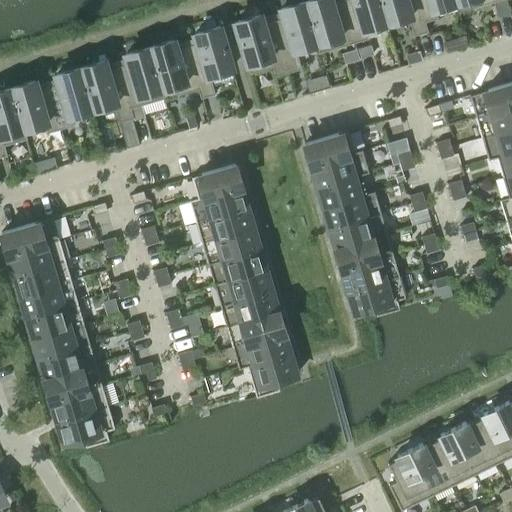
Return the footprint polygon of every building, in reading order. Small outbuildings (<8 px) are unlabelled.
[(329,0),(307,0),(304,1),(316,43),(315,43),(318,53),(354,42),(342,0),(331,4),(329,0)] [(386,22),(379,0),(343,0),(342,0),(354,42),(367,38),(364,29),(386,22)] [(423,22),(417,0),(379,0),(386,22),(407,16),(413,35),(427,31),(424,22),(423,22)] [(455,2),(454,0),(417,0),(423,22),(424,22),(437,18),(434,8),(454,2),(455,2)] [(454,0),(455,2),(454,2),(457,12),(493,2),(492,0),(454,0)] [(283,18),(273,21),(288,72),(301,68),(295,49),(315,43),(316,43),(304,1),(281,8),(283,18)] [(288,72),(273,21),(262,24),(259,14),(235,21),(239,35),(238,35),(249,73),(272,66),(275,76),(288,72)] [(223,40),(219,26),(194,33),(197,43),(186,46),(199,88),(198,88),(200,98),(214,94),(209,74),(231,68),(223,40)] [(465,36),(455,39),(458,49),(468,46),(465,36)] [(199,88),(186,46),(176,49),(173,39),(149,46),(164,98),(198,88),(199,88)] [(370,43),(357,47),(361,57),(373,53),(370,43)] [(164,98),(149,46),(125,53),(128,63),(117,66),(129,108),(130,108),(164,98)] [(350,51),(342,54),(346,65),(361,60),(357,50),(350,52),(350,51)] [(406,55),(409,64),(421,61),(418,51),(406,55)] [(103,60),(80,67),(92,109),(113,102),(119,122),(133,117),(130,108),(129,108),(117,66),(106,69),(103,60)] [(59,83),(48,87),(60,128),(73,125),(71,115),(92,109),(80,67),(56,74),(59,83)] [(60,128),(48,87),(37,90),(34,80),(10,87),(23,129),(24,129),(44,123),(47,132),(60,128)] [(475,116),(511,105),(511,81),(469,95),(475,116)] [(0,156),(7,155),(4,145),(27,138),(24,129),(23,129),(10,87),(0,90),(0,156)] [(440,112),(438,104),(425,107),(427,116),(440,112)] [(511,105),(475,116),(481,137),(511,128),(511,105)] [(399,115),(386,119),(389,127),(401,123),(399,115)] [(511,150),(511,128),(481,137),(488,159),(496,157),(496,156),(511,150)] [(353,152),(353,151),(347,130),(304,143),(310,165),(353,152)] [(437,150),(450,146),(448,138),(435,142),(437,150)] [(453,155),(450,146),(437,150),(440,158),(453,155)] [(362,149),(353,151),(353,152),(310,165),(316,186),(359,173),(360,174),(368,172),(362,149)] [(399,161),(412,158),(409,149),(396,153),(399,161)] [(511,173),(511,150),(496,156),(496,157),(502,176),(511,173)] [(412,158),(399,161),(401,169),(414,166),(412,158)] [(197,198),(241,185),(234,163),(191,176),(197,197),(197,198)] [(359,173),(316,186),(322,206),(366,194),(365,192),(360,174),(359,173)] [(511,195),(511,173),(502,176),(508,196),(508,197),(511,195)] [(449,191),(462,188),(460,179),(447,183),(449,191)] [(197,198),(197,197),(189,199),(195,221),(247,206),(241,185),(197,198)] [(462,188),(449,191),(452,200),(465,196),(462,188)] [(145,198),(143,190),(130,194),(133,202),(145,198)] [(366,194),(322,206),(328,227),(380,212),(374,190),(365,192),(366,194)] [(411,203),(424,199),(421,191),(408,194),(411,203)] [(511,195),(508,197),(508,196),(499,198),(505,220),(511,218),(511,195)] [(424,199),(411,203),(413,211),(426,207),(424,199)] [(104,202),(92,205),(94,213),(107,210),(104,202)] [(247,206),(195,221),(201,242),(253,227),(247,206)] [(386,233),(380,212),(328,227),(334,248),(386,233)] [(7,254),(59,239),(53,217),(1,232),(7,254)] [(461,233),(474,229),(472,221),(459,224),(461,233)] [(143,236),(156,233),(153,224),(141,228),(143,236)] [(259,247),(253,227),(201,242),(207,263),(259,247)] [(474,229),(461,233),(464,241),(477,237),(474,229)] [(423,244),(436,240),(433,232),(420,236),(423,244)] [(158,241),(156,233),(143,236),(145,245),(158,241)] [(386,233),(334,248),(340,269),(392,253),(386,233)] [(104,248),(117,244),(115,236),(102,240),(104,248)] [(59,239),(7,254),(13,275),(65,259),(59,239)] [(436,240),(423,244),(425,252),(438,249),(436,240)] [(120,252),(117,244),(104,248),(107,256),(120,252)] [(259,247),(207,263),(214,284),(265,269),(259,247)] [(392,253),(340,269),(347,289),(398,274),(392,253)] [(71,280),(65,259),(13,275),(19,295),(71,280)] [(471,267),(474,275),(486,272),(484,263),(471,267)] [(155,278),(168,274),(165,266),(153,270),(155,278)] [(265,269),(214,284),(220,305),(272,290),(265,269)] [(474,275),(477,285),(489,281),(486,272),(474,275)] [(170,283),(168,274),(155,278),(158,286),(170,283)] [(405,296),(398,274),(347,289),(353,312),(373,306),(376,314),(399,308),(396,298),(405,296)] [(433,278),(435,287),(448,283),(445,274),(433,278)] [(117,289),(129,286),(127,277),(114,281),(117,289)] [(71,280),(19,295),(25,316),(77,301),(71,280)] [(129,286),(117,289),(119,298),(132,294),(129,286)] [(278,310),(272,290),(220,305),(226,325),(278,310)] [(83,322),(77,301),(25,316),(32,337),(83,322)] [(167,320),(180,316),(178,308),(165,312),(167,320)] [(284,331),(278,310),(226,325),(232,346),(284,331)] [(180,316),(167,320),(170,328),(183,324),(180,316)] [(129,331),(142,327),(139,319),(126,323),(129,331)] [(90,343),(83,322),(32,337),(38,358),(90,343)] [(142,327),(129,331),(131,339),(144,336),(142,327)] [(284,331),(232,346),(238,368),(247,365),(246,364),(290,352),(284,331)] [(96,364),(90,343),(38,358),(44,379),(96,364)] [(179,361),(192,358),(190,349),(177,353),(179,361)] [(296,374),(290,352),(246,364),(247,365),(255,395),(279,389),(276,379),(295,374),(296,374)] [(192,358),(179,361),(182,370),(195,366),(192,358)] [(141,373),(154,369),(151,361),(138,364),(141,373)] [(96,364),(44,379),(50,400),(102,384),(96,364)] [(154,369),(141,373),(143,381),(156,377),(154,369)] [(108,405),(102,384),(50,400),(56,420),(108,405)] [(192,404),(205,400),(202,392),(189,395),(192,404)] [(511,400),(509,402),(508,400),(495,406),(511,441),(511,400)] [(153,415),(166,412),(164,403),(151,407),(153,415)] [(108,405),(56,420),(63,443),(83,437),(85,445),(108,439),(106,429),(114,427),(108,405)] [(511,454),(511,441),(495,406),(482,413),(483,415),(474,419),(496,463),(511,454)] [(464,421),(452,427),(474,473),(496,463),(474,419),(465,423),(464,421)] [(440,436),(431,440),(453,484),(474,473),(452,427),(439,434),(440,436)] [(421,442),(409,449),(431,494),(453,484),(431,440),(422,444),(421,442)] [(431,494),(409,449),(396,455),(397,457),(387,462),(396,480),(388,484),(400,509),(431,494)] [(511,499),(511,496),(508,487),(498,492),(504,504),(511,499)] [(306,498),(294,504),(297,511),(335,511),(335,510),(330,511),(325,511),(318,496),(307,500),(306,498)]
